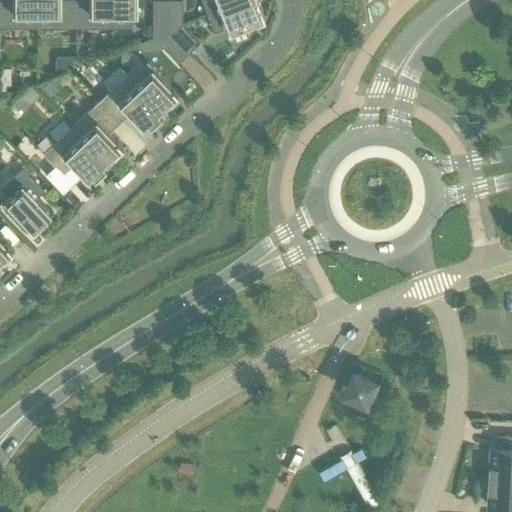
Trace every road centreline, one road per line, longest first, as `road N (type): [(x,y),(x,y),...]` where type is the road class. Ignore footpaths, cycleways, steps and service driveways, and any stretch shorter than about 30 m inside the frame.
road 1 (residential): [(289,0),(281,40),(0,311)]
road 2 (secondary): [(0,446),(87,372),(326,227)]
road 3 (unclassified): [(426,511),(444,463),(457,380),(449,325),(412,250)]
road 4 (tertiary): [(380,134),(400,68),(439,24),(475,0)]
road 5 (secondary): [(380,134),(349,142),(327,165),(318,196),(326,227)]
